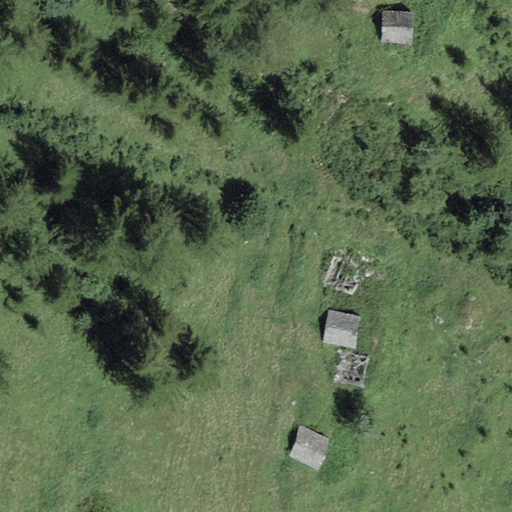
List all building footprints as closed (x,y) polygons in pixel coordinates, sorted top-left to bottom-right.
[(411,45),(413,12),(384,10),(381,43),(411,45)] [(364,260),(333,252),(325,285),(357,292),(364,260)] [(359,317),(327,311),(321,341),(354,348),(359,317)] [(369,361),(338,354),(331,381),(362,389),(369,361)] [(317,471),(330,441),(300,427),(286,457),(317,471)]
